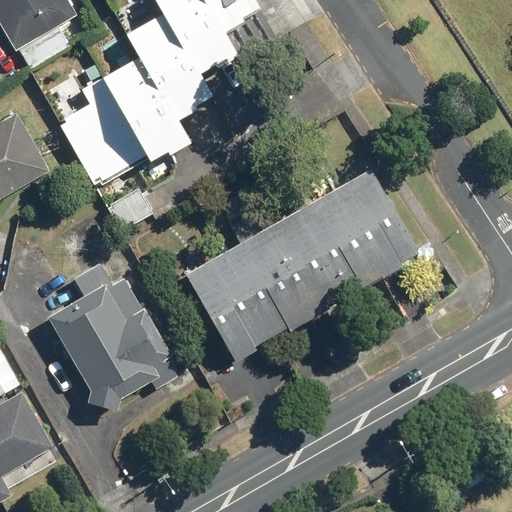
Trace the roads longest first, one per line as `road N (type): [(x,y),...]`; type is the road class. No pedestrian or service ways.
road 1 (secondary): [(211,511),(511,341)]
road 2 (residential): [(511,254),(345,0)]
